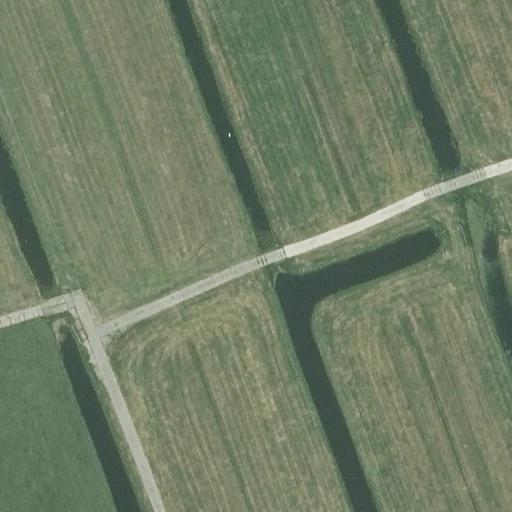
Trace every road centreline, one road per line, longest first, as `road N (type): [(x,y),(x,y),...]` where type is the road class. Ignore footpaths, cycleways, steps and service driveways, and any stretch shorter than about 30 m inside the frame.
road 1 (track): [(0,323),(77,299),(95,339),(511,162)]
road 2 (track): [(95,339),(161,511)]
